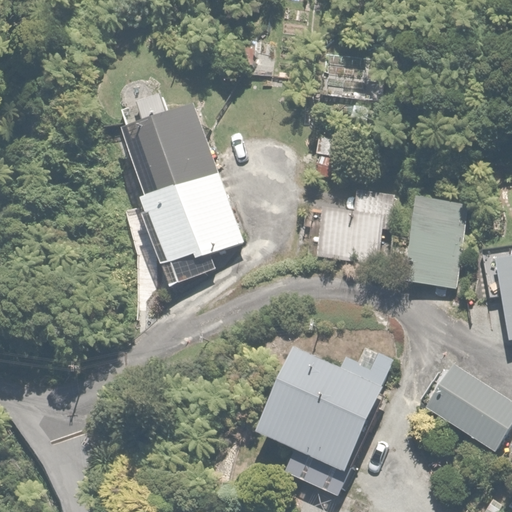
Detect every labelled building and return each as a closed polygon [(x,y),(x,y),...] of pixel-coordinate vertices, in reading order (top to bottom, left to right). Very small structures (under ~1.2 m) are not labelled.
[(272,46),(248,45),(247,73),(272,74),(272,46)] [(326,63),(326,95),(363,95),(364,64),(326,63)] [(171,269),(247,241),(199,109),(175,117),(169,99),(143,108),(150,128),(129,136),(153,201),(147,203),(171,269)] [(358,215),(329,211),(324,258),(394,266),(401,195),(360,191),(358,215)] [(468,201),(423,197),(414,283),(460,288),(468,201)] [(502,245),(485,247),(492,301),(505,299),(511,345),(511,344),(511,257),(504,259),(502,245)] [(345,373),(306,356),(269,442),(296,453),(288,471),(345,496),(356,471),(361,472),(396,390),(385,385),(395,362),(381,356),(374,373),(350,362),(345,373)] [(511,428),(511,401),(460,367),(432,409),(496,452),(511,428)]
